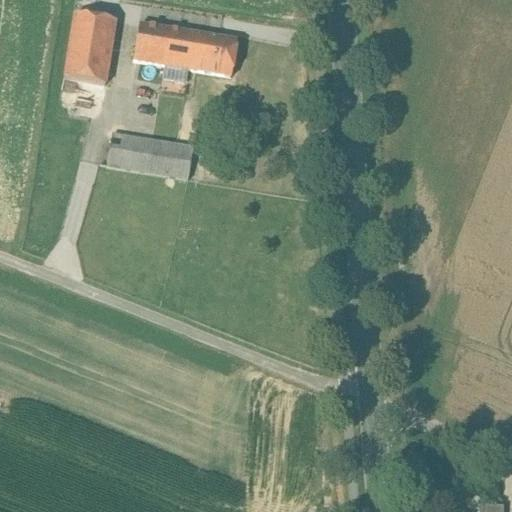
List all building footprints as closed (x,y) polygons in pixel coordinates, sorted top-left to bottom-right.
[(113,26),(71,21),(62,85),(103,91),(113,26)] [(167,37),(136,32),(130,67),(161,72),(167,37)] [(199,42),(167,37),(161,72),(194,77),(199,42)] [(236,47),(199,42),(194,77),(230,83),(236,47)] [(191,154),(109,140),(104,172),(186,186),(191,154)]
